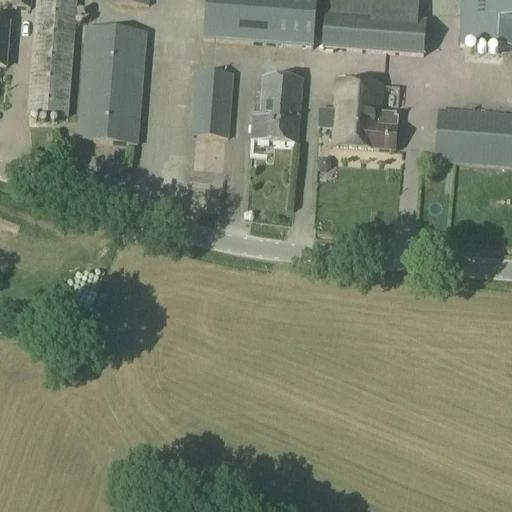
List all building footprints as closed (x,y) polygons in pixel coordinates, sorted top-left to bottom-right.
[(29,0),(13,0),(13,13),(29,14),(29,0)] [(38,0),(30,120),(70,123),(77,0),(38,0)] [(113,0),(113,7),(149,10),(149,0),(113,0)] [(206,0),(203,43),(313,51),(316,0),(206,0)] [(421,59),(423,27),(415,26),(417,2),(380,0),(324,0),(320,52),(421,59)] [(511,0),(462,0),(460,52),(511,54),(511,0)] [(0,28),(0,72),(8,73),(10,29),(0,28)] [(87,34),(79,146),(139,151),(147,39),(87,34)] [(196,76),(191,140),(228,142),(232,78),(196,76)] [(253,118),(251,144),(297,147),(302,83),(262,80),(259,118),(253,118)] [(337,87),(332,151),(395,155),(397,118),(380,117),(382,90),(337,87)] [(439,114),(435,166),(511,171),(511,125),(510,125),(510,119),(439,114)] [(317,170),(320,174),(325,174),(329,171),(330,166),(326,162),(321,162),(317,165),(317,170)]
